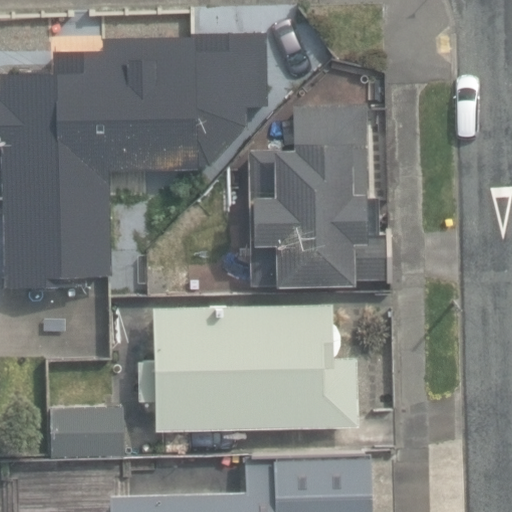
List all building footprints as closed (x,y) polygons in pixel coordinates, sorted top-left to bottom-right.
[(0,155),(3,155),(6,285),(90,284),(90,274),(114,274),(111,168),(210,166),(247,123),(247,106),(269,105),(267,29),(194,31),(194,35),(104,37),(104,48),(55,50),(55,70),(0,71),(0,155)] [(252,284),(282,284),(282,281),(394,278),(393,231),(380,231),(379,195),(370,195),(368,100),(293,102),(294,146),(248,148),(252,284)] [(148,269),(148,295),(172,294),(171,269),(148,269)] [(157,399),(158,427),(359,423),(357,354),(335,355),(334,303),(155,307),(156,358),(140,358),(141,399),(157,399)] [(51,404),(52,457),(125,454),(123,401),(51,404)] [(370,511),(369,452),(245,456),(246,490),(107,494),(107,511),(370,511)]
